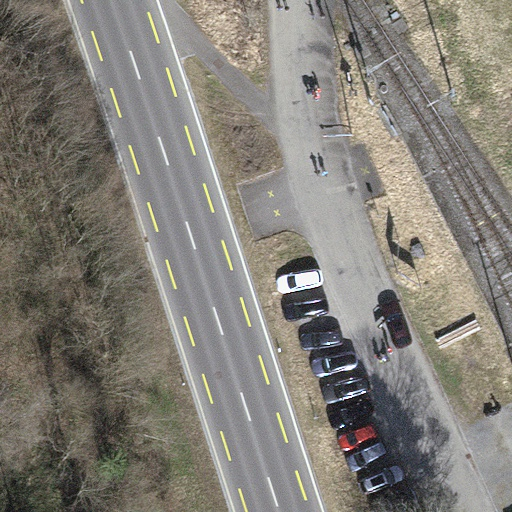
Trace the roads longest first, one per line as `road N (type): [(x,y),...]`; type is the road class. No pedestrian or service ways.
road 1 (unclassified): [(461,511),(325,199),(302,0)]
road 2 (primary): [(279,511),(113,0)]
